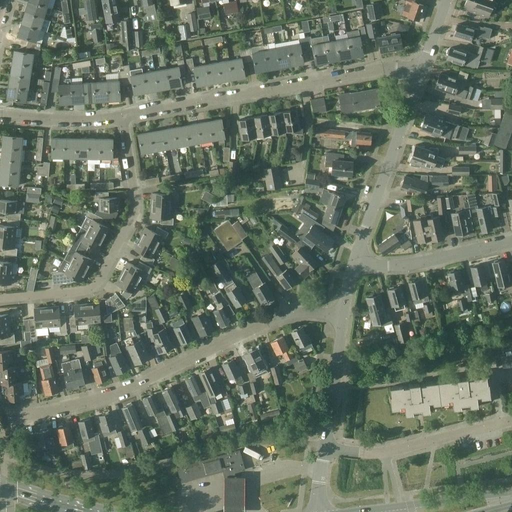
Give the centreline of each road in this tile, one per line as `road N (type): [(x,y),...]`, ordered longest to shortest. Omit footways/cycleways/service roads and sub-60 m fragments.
road 1 (residential): [(24,416),(120,391),(280,317),(343,316)]
road 2 (residential): [(121,118),(383,69),(421,70)]
road 3 (residential): [(0,300),(80,294),(98,283),(130,221),(134,195),(121,118)]
road 4 (residential): [(355,262),(421,70)]
road 5 (residential): [(511,420),(384,453),(324,447)]
road 6 (residential): [(355,262),(388,267),(511,241)]
road 7 (residential): [(324,447),(343,316)]
road 8 (residential): [(0,117),(121,118)]
